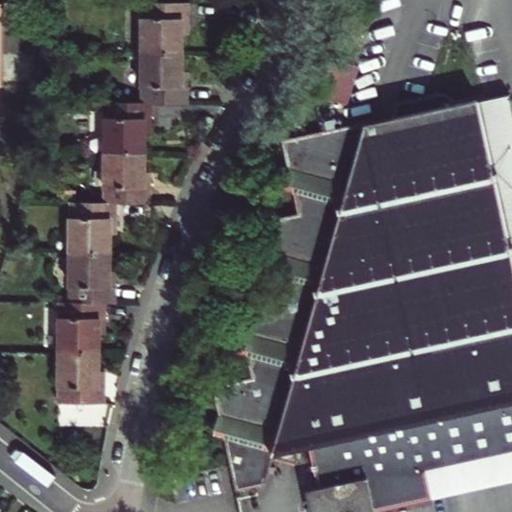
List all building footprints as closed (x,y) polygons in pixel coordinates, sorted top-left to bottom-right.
[(143,2),(142,52),(182,53),(183,34),(183,26),(188,26),(188,2),(143,2)] [(182,80),(182,72),(182,53),(142,52),(142,102),(151,102),(187,103),(187,80),(182,80)] [(511,111),(508,95),(478,102),(511,259),(511,111)] [(377,511),(429,501),(423,473),(511,453),(511,259),(478,102),(477,100),(364,125),(363,122),(282,140),(300,215),(260,224),(277,297),(237,305),(253,378),(215,387),(236,488),(262,482),(270,453),(294,460),(298,445),(306,444),(315,488),(304,490),(309,511),(377,511)] [(106,102),(105,152),(145,153),(146,133),(146,126),(151,126),(151,102),(142,102),(106,102)] [(145,172),(145,153),(105,152),(105,202),(116,202),(150,203),(150,180),(145,179),(145,172)] [(71,202),(71,252),(111,252),(111,233),(111,225),(116,226),(116,202),(105,202),(71,202)] [(110,279),(110,272),(111,252),(71,252),(70,302),(105,302),(115,303),(115,279),(110,279)] [(60,302),(59,352),(100,353),(100,333),(100,326),(105,326),(105,302),(70,302),(60,302)] [(99,372),(100,353),(59,352),(59,403),(104,403),(104,379),(99,379),(99,372)] [(511,453),(423,473),(429,501),(511,483),(511,453)]
